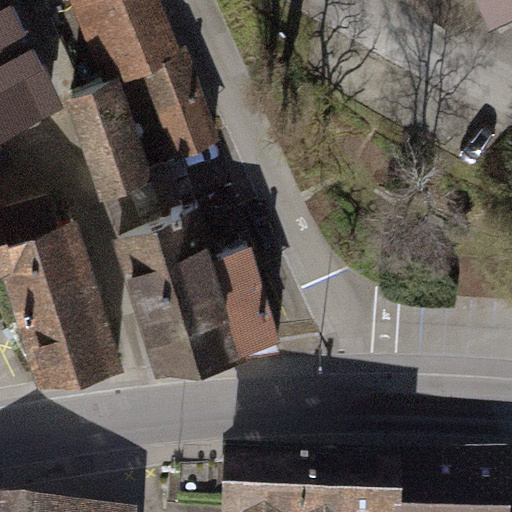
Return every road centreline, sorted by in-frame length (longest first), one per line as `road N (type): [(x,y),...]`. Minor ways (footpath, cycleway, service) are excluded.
road 1 (tertiary): [(0,436),(326,403),(511,411)]
road 2 (residential): [(318,0),(511,67)]
